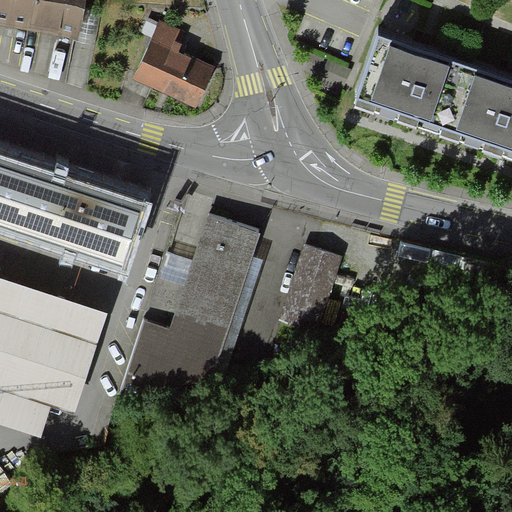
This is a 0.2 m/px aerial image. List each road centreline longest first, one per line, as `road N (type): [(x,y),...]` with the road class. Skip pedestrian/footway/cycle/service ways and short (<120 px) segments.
road 1 (residential): [(0,92),(232,159),(287,143)]
road 2 (residential): [(287,143),(327,180),(511,230)]
road 3 (residential): [(239,0),(287,143)]
road 4 (unknown): [(132,289),(0,246)]
road 5 (unknown): [(304,201),(261,333)]
